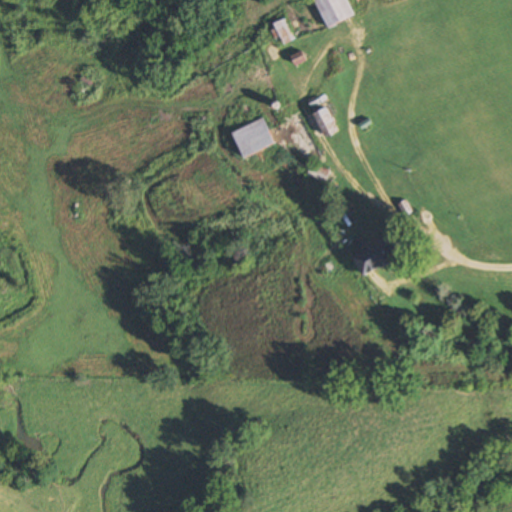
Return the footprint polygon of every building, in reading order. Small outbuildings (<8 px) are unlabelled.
[(354,15),(346,0),(314,0),(328,28),(354,15)] [(285,45),(294,40),(284,20),(275,25),(285,45)] [(314,116),(330,138),(341,130),(326,108),(314,116)] [(233,132),(245,159),(275,145),(264,119),(233,132)] [(308,175),(326,184),(331,173),(313,164),(308,175)] [(356,259),(366,278),(403,258),(393,239),(356,259)]
